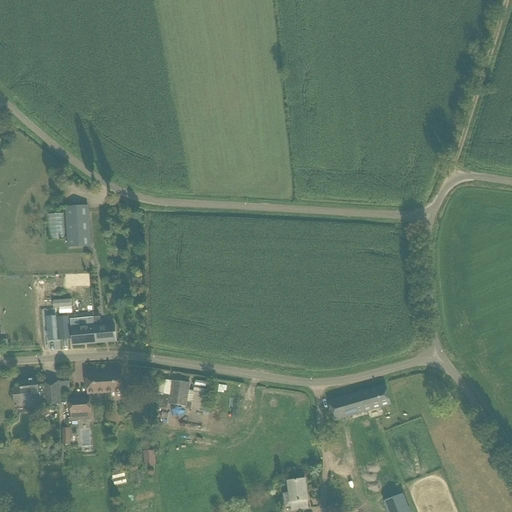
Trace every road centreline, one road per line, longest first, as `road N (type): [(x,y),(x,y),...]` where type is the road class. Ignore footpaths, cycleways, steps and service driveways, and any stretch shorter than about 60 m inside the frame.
road 1 (unclassified): [(425,221),(157,204),(120,193),(0,99)]
road 2 (unclassified): [(0,358),(151,355),(332,379),(441,355)]
road 3 (track): [(500,0),(453,176)]
road 4 (unclassified): [(441,355),(423,319),(418,254),(425,221)]
road 5 (unknown): [(316,511),(327,462),(317,379)]
road 6 (unclassified): [(511,457),(441,355)]
